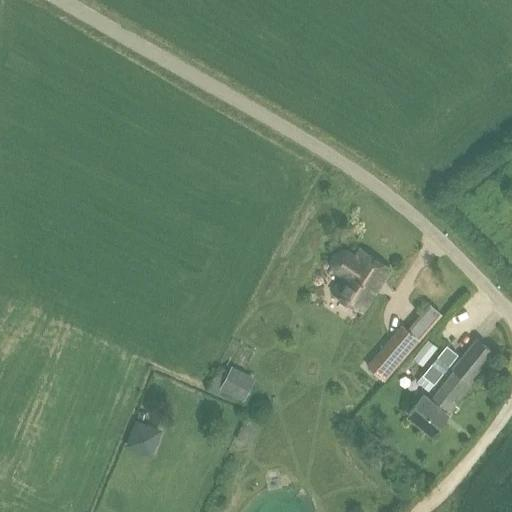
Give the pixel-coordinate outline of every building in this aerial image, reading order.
[(331,292),(361,312),(390,267),(360,247),(355,255),(347,250),(341,249),(335,252),(332,257),(332,263),(335,269),(342,274),(331,292)] [(366,366),(383,381),(393,370),(420,339),(443,313),(429,302),(407,328),(402,324),(366,366)] [(408,414),(431,434),(472,384),(467,379),(491,350),(478,340),(429,400),(423,395),(408,414)] [(417,381),(428,391),(458,354),(446,344),(417,381)] [(220,388),(244,400),(256,377),(231,365),(220,388)] [(236,438),(248,443),(262,415),(250,409),(236,438)]
